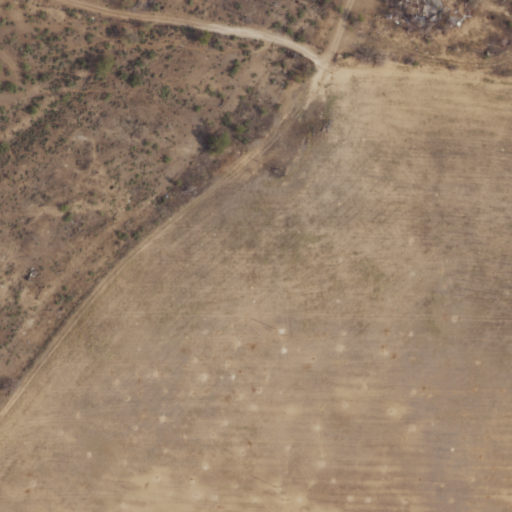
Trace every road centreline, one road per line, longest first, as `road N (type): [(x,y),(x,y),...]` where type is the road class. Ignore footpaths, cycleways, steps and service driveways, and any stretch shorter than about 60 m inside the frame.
road 1 (track): [(326,63),(230,177),(97,289),(0,409)]
road 2 (track): [(102,0),(296,39),(326,63)]
